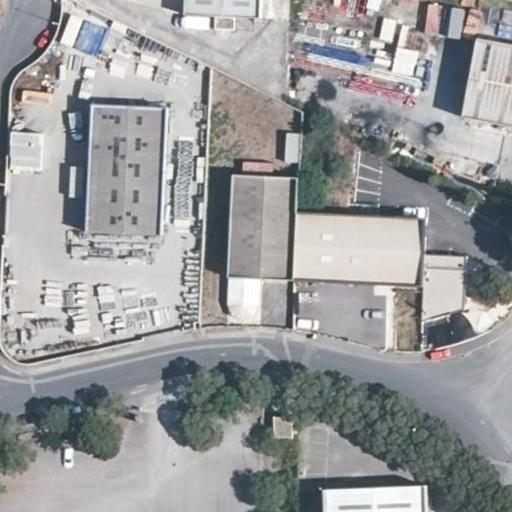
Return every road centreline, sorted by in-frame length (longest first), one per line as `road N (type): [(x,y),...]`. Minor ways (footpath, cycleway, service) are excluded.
road 1 (residential): [(478,402),(319,359),(254,351),(154,364),(0,400)]
road 2 (unknown): [(154,364),(177,511)]
